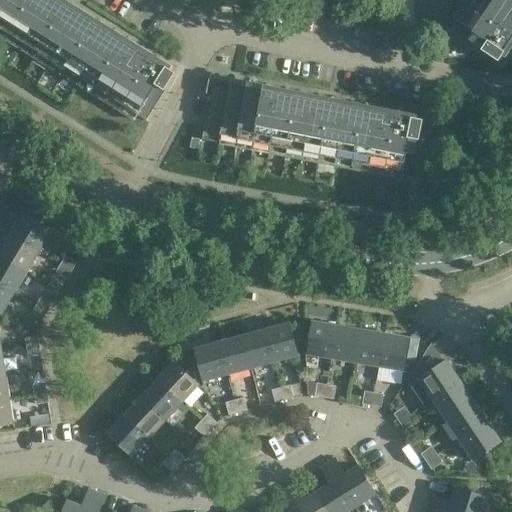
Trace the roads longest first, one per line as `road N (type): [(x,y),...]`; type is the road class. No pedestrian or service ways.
road 1 (residential): [(417,511),(425,486),(368,413),(351,416),(331,444),(251,492),(164,501),(67,457),(0,468)]
road 2 (tertiary): [(123,201),(165,221),(243,240),(430,262)]
road 3 (unclassified): [(215,28),(511,84)]
road 4 (unclassified): [(123,201),(215,28)]
road 5 (unclassified): [(430,262),(432,308),(448,314),(511,288)]
road 6 (tertiary): [(123,201),(12,136)]
